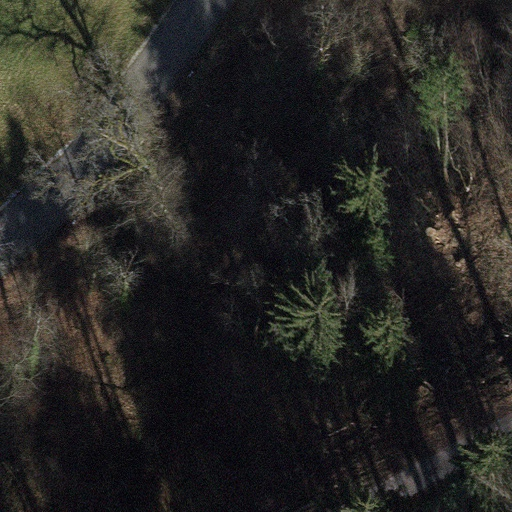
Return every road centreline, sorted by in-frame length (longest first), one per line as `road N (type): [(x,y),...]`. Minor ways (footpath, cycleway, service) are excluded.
road 1 (tertiary): [(203,0),(66,220),(0,257)]
road 2 (unclassified): [(362,511),(511,436)]
